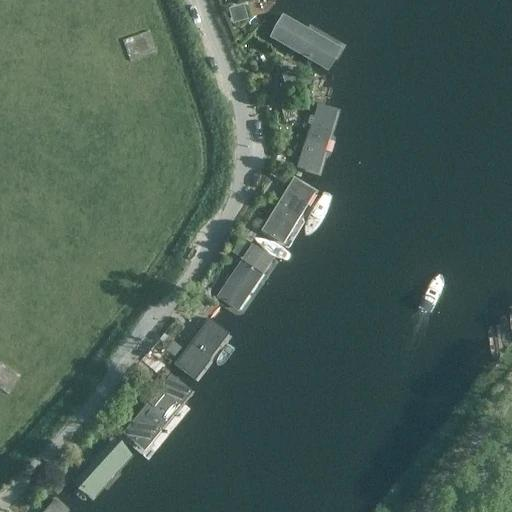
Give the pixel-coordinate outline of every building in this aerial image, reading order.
[(342,48),(281,13),(268,37),(329,72),(342,48)] [(123,40),(130,61),(156,52),(149,31),(123,40)] [(341,110),(316,102),(295,168),(321,175),(341,110)] [(318,191),(295,177),(261,232),(284,246),(318,191)] [(279,262),(255,245),(216,302),(240,319),(279,262)] [(223,324),(208,314),(172,365),(186,375),(223,324)] [(157,373),(165,364),(152,354),(149,358),(148,366),(157,373)] [(0,387),(7,392),(19,374),(0,361),(0,387)] [(188,385),(171,371),(124,431),(141,445),(188,385)] [(131,457),(112,440),(73,483),(91,500),(131,457)] [(68,511),(53,499),(41,511),(68,511)]
